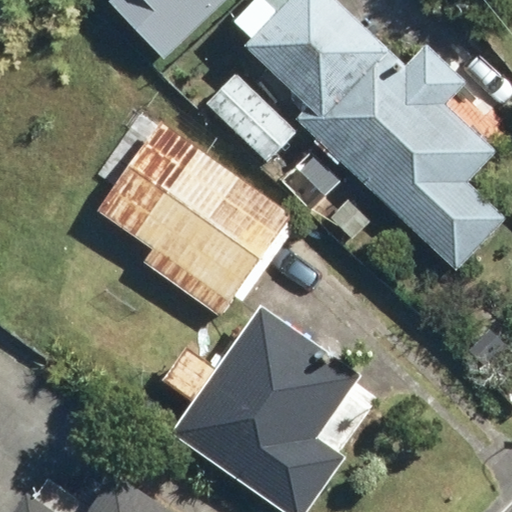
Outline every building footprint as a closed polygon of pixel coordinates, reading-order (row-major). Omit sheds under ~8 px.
[(115,0),(107,8),(170,71),(240,0),(115,0)] [(283,115),(302,97),(315,110),(329,125),(393,61),(332,0),(257,0),(231,26),(255,50),(249,56),(271,79),(259,91),(283,115)] [(437,53),(411,79),(393,61),(329,125),(315,110),(302,123),(457,279),(511,225),(473,187),(507,154),(458,105),(474,89),(437,53)] [(240,79),(210,111),(274,172),(304,141),(240,79)] [(173,126),(168,132),(139,109),(125,126),(133,133),(98,177),(120,194),(116,199),(102,216),(156,258),(147,269),(223,327),(301,226),(173,126)] [(361,386),(263,317),(220,379),(190,359),(169,390),(198,410),(174,445),(269,511),(316,511),(349,466),(320,446),(361,386)] [(86,511),(49,511),(39,505),(34,511),(171,511),(114,473),(86,511)]
